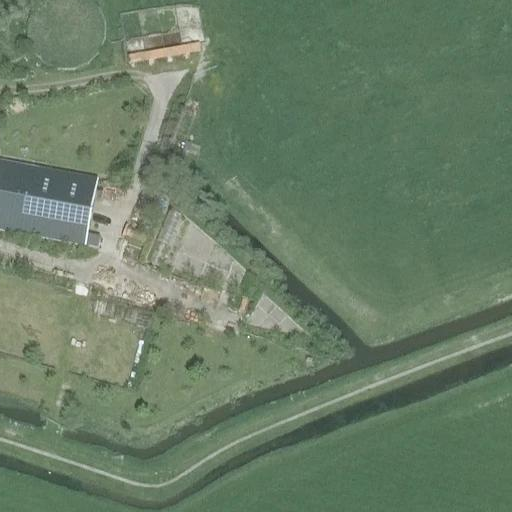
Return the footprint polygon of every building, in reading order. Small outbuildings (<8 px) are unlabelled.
[(46,0),(36,10),(30,27),(32,45),(43,60),(59,68),(77,68),(93,59),(103,44),(105,25),(98,9),(88,0),(46,0)] [(201,2),(143,11),(147,36),(131,39),(134,63),(209,52),(201,2)] [(5,24),(0,26),(0,59),(1,61),(20,51),(5,24)] [(189,147),(199,117),(188,112),(177,142),(189,147)] [(0,230),(85,247),(97,182),(0,163),(0,230)]
